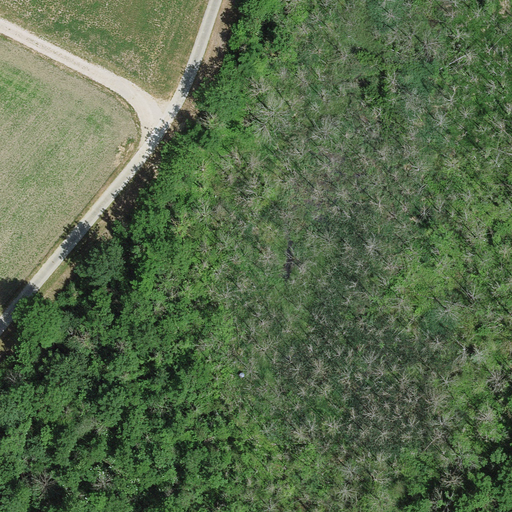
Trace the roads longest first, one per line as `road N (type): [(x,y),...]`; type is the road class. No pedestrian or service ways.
road 1 (track): [(216,0),(164,126),(0,325)]
road 2 (track): [(0,25),(137,97),(164,126)]
